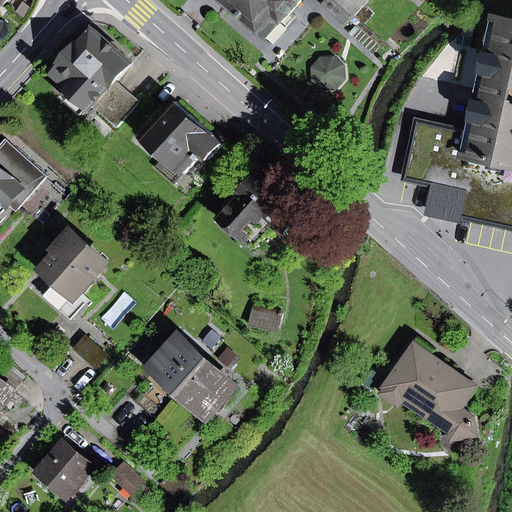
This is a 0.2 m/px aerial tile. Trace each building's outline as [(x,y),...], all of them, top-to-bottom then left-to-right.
[(224,0),(224,1),(268,39),(302,0),(301,0),(224,0)] [(327,0),(322,5),(345,25),(353,16),(334,0),(327,0)] [(336,0),(357,18),(371,0),(336,0)] [(511,22),(497,19),(489,53),(472,133),(452,129),(419,122),(406,180),(440,187),(467,193),(461,217),(496,225),(511,228),(511,22)] [(139,105),(115,84),(134,63),(96,30),(56,75),(72,89),(93,108),(94,108),(95,106),(119,127),(139,105)] [(452,129),(472,133),(489,53),(470,49),(452,129)] [(342,91),(350,80),(349,66),(339,58),(325,59),(316,69),(317,83),(328,92),(342,91)] [(86,116),(93,108),(72,89),(65,98),(86,116)] [(205,157),(210,161),(225,144),(216,137),(177,102),(145,139),(165,157),(185,175),(200,159),(202,161),(205,157)] [(225,144),(229,139),(221,132),(216,137),(225,144)] [(6,140),(0,147),(0,168),(24,189),(10,205),(18,211),(48,176),(6,140)] [(175,186),(185,175),(165,157),(155,168),(175,186)] [(0,168),(0,217),(10,205),(24,189),(0,168)] [(278,225),(286,232),(303,213),(262,177),(226,218),(259,247),(278,225)] [(435,212),(461,217),(467,193),(440,187),(435,212)] [(61,281),(48,296),(73,318),(89,300),(80,293),(107,263),(73,233),(57,251),(61,255),(48,269),(61,281)] [(255,308),(251,327),(264,329),(268,310),(255,308)] [(264,329),(281,333),(285,314),(268,310),(264,329)] [(76,349),(98,368),(109,356),(87,337),(76,349)] [(162,363),(158,367),(185,391),(210,364),(210,363),(184,339),(177,347),(172,343),(158,358),(162,363)] [(475,418),(462,409),(478,387),(417,345),(387,388),(389,389),(406,401),(452,432),(454,439),(478,436),(475,418)] [(0,409),(23,381),(0,362),(0,409)] [(229,394),(236,387),(210,363),(210,364),(185,391),(210,414),(214,410),(219,414),(234,398),(229,394)] [(385,394),(402,406),(406,401),(389,389),(385,394)] [(0,454),(13,440),(0,429),(0,454)] [(44,473),(71,496),(95,468),(68,445),(44,473)] [(134,494),(145,482),(126,464),(114,477),(134,494)] [(174,473),(163,484),(181,500),(192,488),(174,473)]
